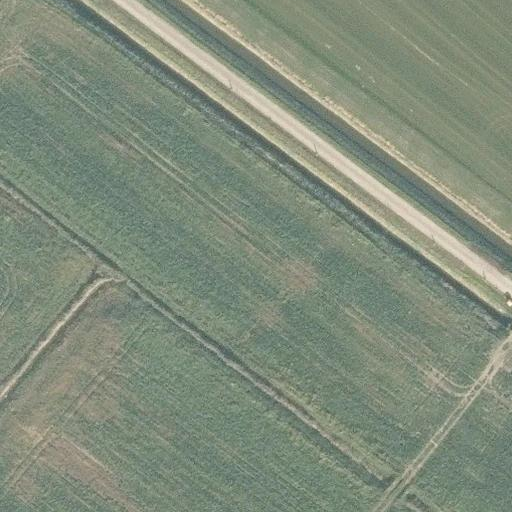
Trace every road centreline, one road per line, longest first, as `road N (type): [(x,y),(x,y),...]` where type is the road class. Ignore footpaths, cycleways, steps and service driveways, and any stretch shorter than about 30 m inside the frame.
road 1 (tertiary): [(511,289),(122,0)]
road 2 (track): [(511,341),(386,504)]
